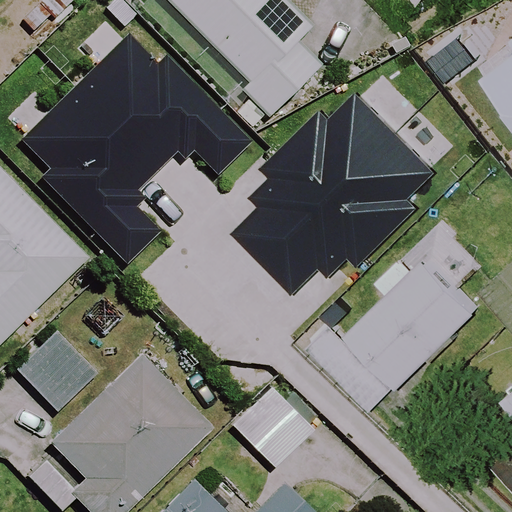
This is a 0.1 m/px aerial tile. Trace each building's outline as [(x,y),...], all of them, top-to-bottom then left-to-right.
[(170,0),(250,80),(240,91),(266,117),(322,63),(297,38),(313,23),(290,0),(170,0)] [(511,57),(488,76),(511,108),(511,57)] [(424,98),(382,128),(419,181),(461,151),(444,128),(424,98)] [(178,153),(148,129),(106,183),(233,285),(284,221),(187,143),(178,153)] [(0,341),(39,304),(80,264),(0,181),(0,341)] [(476,311),(423,256),(344,333),(397,387),(476,311)] [(511,261),(479,289),(511,327),(511,261)] [(90,379),(48,336),(10,374),(52,416),(90,379)] [(123,511),(205,431),(134,360),(47,446),(81,480),(65,496),(80,511),(123,511)] [(315,428),(276,386),(228,431),(267,473),(315,428)] [(511,389),(500,399),(511,413),(511,431),(486,455),(511,485),(511,389)] [(255,511),(213,511),(186,485),(160,511),(302,511),(278,489),(255,511)]
